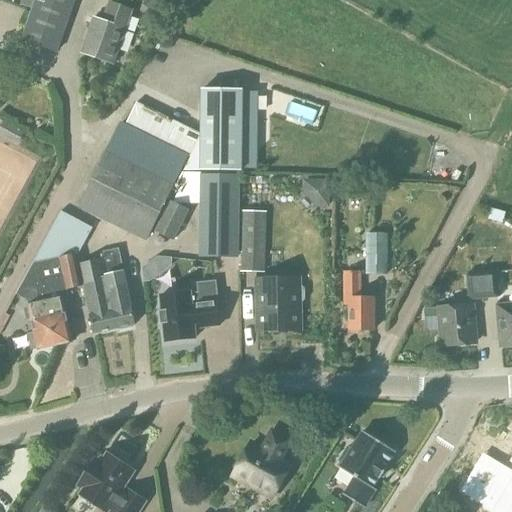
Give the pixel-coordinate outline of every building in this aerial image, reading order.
[(57,53),(74,0),(34,0),(21,40),(57,53)] [(124,30),(132,9),(111,2),(104,23),(93,19),(81,52),(113,63),(124,30)] [(203,138),(203,169),(243,169),(244,92),(204,91),(203,138)] [(136,105),(125,128),(186,159),(187,159),(183,169),(203,169),(203,138),(136,105)] [(0,135),(17,145),(24,133),(4,122),(0,129),(0,135)] [(146,239),(186,159),(125,128),(119,126),(111,142),(80,207),(146,239)] [(239,258),(240,177),(204,177),(203,257),(239,258)] [(172,241),(187,213),(171,205),(156,233),(172,241)] [(267,211),(243,210),(242,269),(264,270),(267,211)] [(386,274),(386,233),(369,232),(369,274),(386,274)] [(111,312),(115,328),(135,324),(130,305),(129,305),(122,272),(123,272),(120,257),(118,249),(103,252),(104,257),(105,259),(109,276),(106,277),(113,311),(111,312)] [(83,286),(79,264),(77,257),(77,254),(64,257),(59,258),(48,260),(36,263),(35,263),(17,295),(27,300),(26,296),(37,294),(35,281),(44,279),(47,293),(49,302),(46,302),(47,306),(53,338),(55,346),(72,342),(66,312),(65,313),(62,301),(68,300),(66,290),(83,286)] [(92,333),(115,328),(111,312),(113,311),(106,277),(109,276),(105,259),(79,264),(83,286),(89,314),(88,314),(92,333)] [(374,330),(374,298),(360,298),(360,272),(344,272),(344,304),(349,304),(349,330),(374,330)] [(468,300),(482,300),(480,277),(467,278),(468,300)] [(480,277),(482,300),(496,299),(495,277),(480,277)] [(37,349),(55,346),(53,338),(47,306),(46,302),(49,302),(47,293),(44,279),(35,281),(37,294),(26,296),(27,300),(28,306),(29,305),(37,349)] [(256,331),(296,330),(294,280),(269,281),(269,282),(257,283),(258,307),(255,307),(256,331)] [(162,310),(159,311),(160,324),(164,324),(165,341),(195,338),(194,327),(202,326),(203,327),(219,326),(215,282),(198,284),(199,294),(191,295),(191,293),(161,296),(162,310)] [(474,343),(471,305),(439,308),(440,316),(442,315),(443,328),(441,328),(442,346),(474,343)] [(501,346),(511,345),(511,305),(497,307),(501,346)] [(0,317),(0,331),(13,333),(14,319),(0,317)] [(279,459),(288,443),(272,434),(263,451),(252,445),(235,476),(270,496),(288,464),(279,459)] [(395,452),(360,435),(351,450),(347,447),(338,462),(342,464),(339,469),(355,478),(344,496),(364,509),(378,490),(373,486),(379,478),(381,479),(387,468),(386,467),(395,452)] [(112,454),(109,452),(102,463),(96,459),(81,482),(87,486),(83,493),(107,508),(109,506),(115,510),(113,511),(136,511),(146,499),(129,488),(127,491),(121,487),(133,468),(127,464),(126,459),(116,452),(112,454)] [(465,474),(458,487),(461,489),(459,492),(484,507),(482,509),(487,511),(492,511),(511,479),(511,470),(506,466),(483,453),(482,453),(486,456),(479,467),(476,464),(468,476),(465,474)] [(511,511),(511,479),(492,511),(511,511)]
